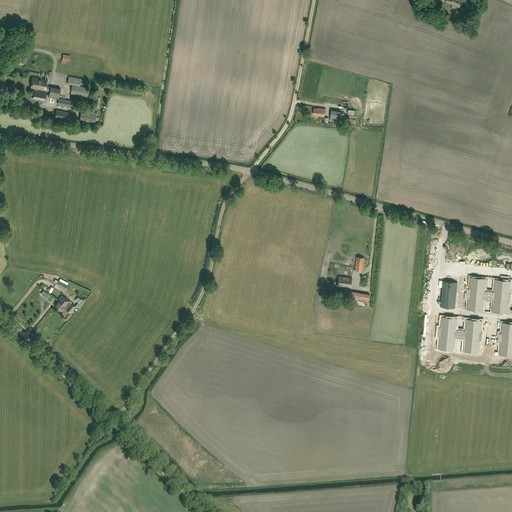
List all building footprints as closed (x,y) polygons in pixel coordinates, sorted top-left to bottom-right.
[(69,76),(67,84),(72,84),(70,93),(86,96),(88,88),(79,86),(81,79),(69,76)] [(39,84),(40,79),(32,77),(30,87),(34,88),(32,99),(45,101),(46,92),(37,90),(37,89),(40,89),(41,85),(39,84)] [(47,80),(40,79),(39,84),(41,85),(40,89),(50,91),(50,87),(46,86),(47,80)] [(51,87),(50,87),(50,91),(49,97),(58,98),(60,89),(51,87)] [(73,101),(65,100),(59,98),(57,105),(71,107),(73,101)] [(318,108),(314,107),(313,114),(317,115),(324,116),(326,109),(318,108)] [(79,122),(94,125),(97,112),(82,109),(79,122)] [(56,110),(55,117),(68,119),(69,113),(56,110)] [(331,111),(330,121),(340,122),(341,112),(331,111)] [(356,256),(355,270),(363,271),(364,257),(356,256)] [(338,286),(351,287),(352,278),(339,276),(338,286)] [(484,290),(485,280),(477,279),(477,278),(470,277),(469,289),(467,288),(466,298),(468,298),(467,307),(476,308),(476,310),(483,310),(484,299),(493,300),(492,311),(499,312),(499,310),(508,311),(508,302),(511,302),(511,292),(509,292),(510,281),(504,280),(504,282),(495,281),(494,291),(484,290)] [(59,281),(57,285),(65,290),(68,285),(59,281)] [(461,308),(461,302),(455,302),(457,282),(443,281),(441,306),(461,308)] [(350,291),(349,297),(369,300),(370,295),(350,291)] [(75,307),(71,303),(62,295),(58,300),(65,306),(67,305),(73,310),(75,307)] [(78,307),(84,301),(86,299),(85,298),(83,300),(81,299),(76,305),(78,307)] [(65,306),(58,300),(54,305),(61,311),(65,307),(66,309),(70,313),(73,310),(67,305),(65,306)] [(456,330),(457,318),(450,317),(450,319),(441,318),(441,327),(438,327),(437,337),(440,337),(439,349),(445,349),(445,348),(454,349),(455,338),(464,339),(463,349),(472,350),(472,352),(479,352),(480,341),(482,341),(483,331),(481,331),(482,322),(473,321),(473,320),(466,319),(465,331),(456,330)] [(511,323),(511,325),(502,324),(501,333),(499,333),(498,343),(500,343),(499,354),(506,355),(506,354),(511,354),(511,323)]
